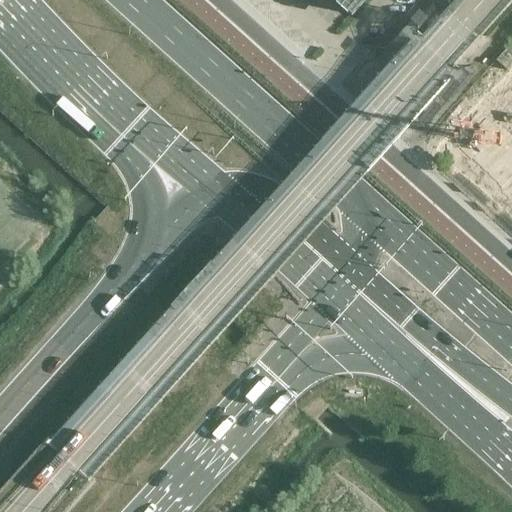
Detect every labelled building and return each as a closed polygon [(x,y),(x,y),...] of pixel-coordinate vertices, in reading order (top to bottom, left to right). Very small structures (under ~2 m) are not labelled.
[(334,0),(352,15),(365,0),(334,0)] [(440,8),(447,0),(446,0),(433,0),(432,1),(440,8)] [(410,26),(418,33),(427,23),(419,15),(410,26)] [(511,64),(511,55),(506,51),(496,62),(506,71),(511,64)] [(511,211),(511,75),(444,151),(511,211)]
